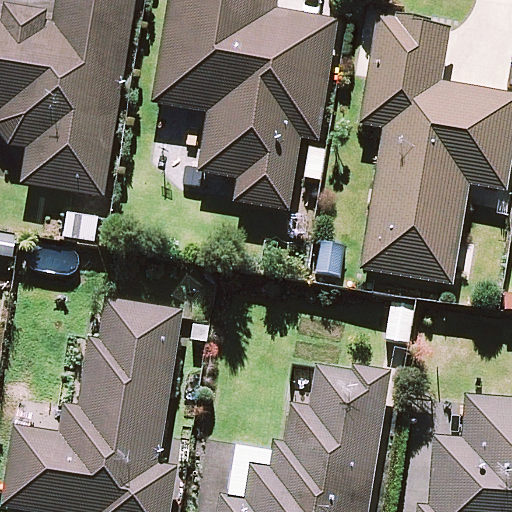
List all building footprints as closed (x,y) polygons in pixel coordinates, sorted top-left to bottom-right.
[(134,0),(58,0),(56,18),(0,9),(0,116),(1,117),(0,122),(0,148),(28,153),(23,187),(104,199),(134,0)] [(275,0),(170,0),(156,107),(208,114),(200,175),(239,181),(236,206),(288,213),(299,138),(318,141),(335,23),(273,14),(275,0)] [(448,29),(376,18),(358,127),(384,131),(361,273),(452,288),(468,187),(505,193),(511,150),(511,98),(439,87),(448,29)] [(99,302),(85,410),(63,407),(59,438),(18,432),(7,511),(13,511),(169,511),(175,471),(159,469),(180,313),(99,302)] [(367,511),(388,379),(315,368),(309,407),(289,404),(279,472),(249,467),(244,499),(221,496),(218,511),(367,511)] [(511,511),(511,403),(465,401),(462,442),(432,440),(428,504),(416,503),(415,511),(511,511)]
